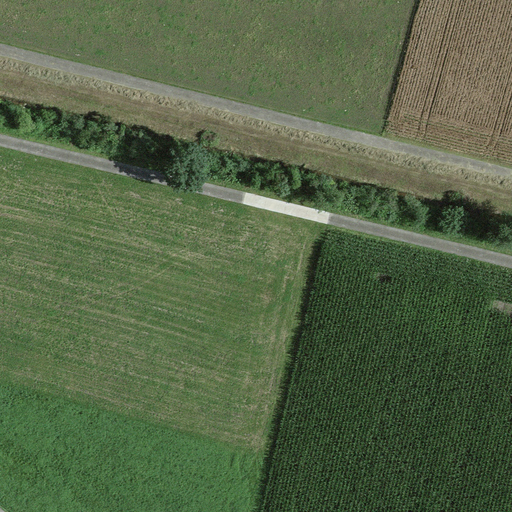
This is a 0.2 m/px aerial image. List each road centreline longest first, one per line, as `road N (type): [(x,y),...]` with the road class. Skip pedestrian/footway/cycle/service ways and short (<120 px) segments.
road 1 (track): [(0,44),(511,174)]
road 2 (track): [(511,262),(0,140)]
